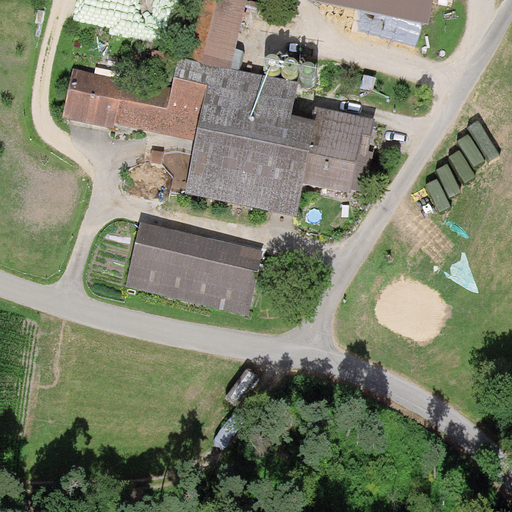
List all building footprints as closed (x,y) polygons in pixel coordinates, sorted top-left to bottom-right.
[(295,218),(302,185),(314,124),(290,119),(298,84),(231,72),(244,0),(187,0),(177,54),(151,49),(145,84),(73,70),(63,123),(107,131),(114,132),(115,125),(196,140),(185,198),(295,218)] [(307,0),(305,14),(423,38),(430,0),(307,0)] [(317,110),(314,124),(302,185),(351,195),(358,161),(367,163),(376,122),(331,113),(317,110)] [(261,252),(140,224),(126,287),(247,314),(261,252)] [(418,230),(417,244),(449,247),(450,232),(418,230)]
